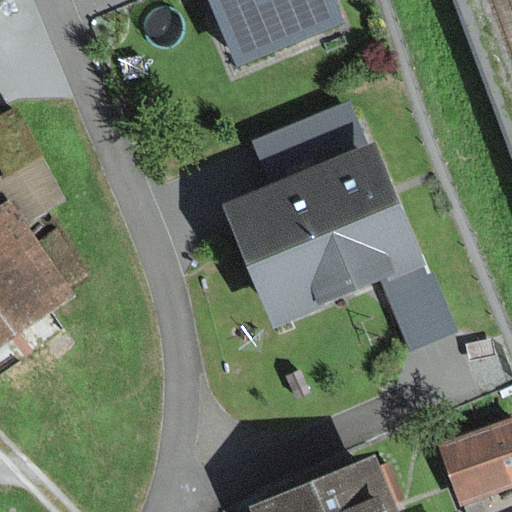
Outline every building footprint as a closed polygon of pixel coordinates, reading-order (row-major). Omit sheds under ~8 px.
[(328,0),(214,0),(239,61),(337,21),(328,0)] [(346,111),(314,123),(327,157),(359,144),(346,111)] [(306,183),(238,212),(281,315),(381,273),(410,261),(387,205),(367,158),(306,183)] [(0,213),(0,341),(62,295),(0,213)] [(420,285),(410,261),(381,273),(391,297),(420,285)] [(511,435),(440,460),(456,509),(511,490),(511,435)] [(390,511),(371,458),(253,501),(256,511),(390,511)]
